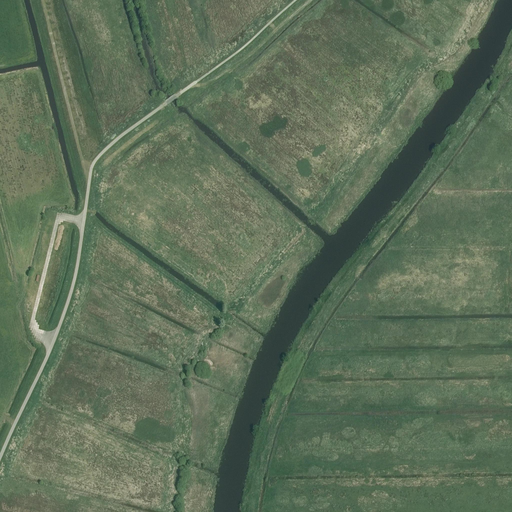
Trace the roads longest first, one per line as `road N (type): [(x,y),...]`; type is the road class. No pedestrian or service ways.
road 1 (unclassified): [(0,457),(62,318),(91,167),(176,95)]
road 2 (track): [(88,181),(43,0)]
road 3 (track): [(191,86),(229,70),(310,0)]
